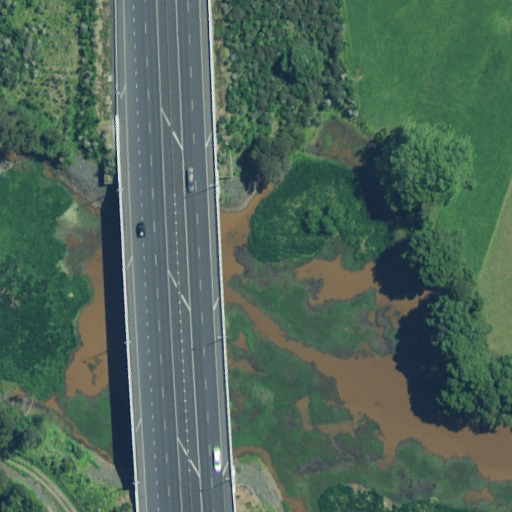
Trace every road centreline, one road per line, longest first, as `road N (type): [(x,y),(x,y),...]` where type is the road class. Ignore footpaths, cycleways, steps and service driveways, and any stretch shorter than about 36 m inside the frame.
road 1 (motorway): [(170,511),(142,0)]
road 2 (motorway): [(190,0),(214,511)]
road 3 (track): [(276,505),(250,468),(222,457),(145,463),(96,495),(93,511)]
